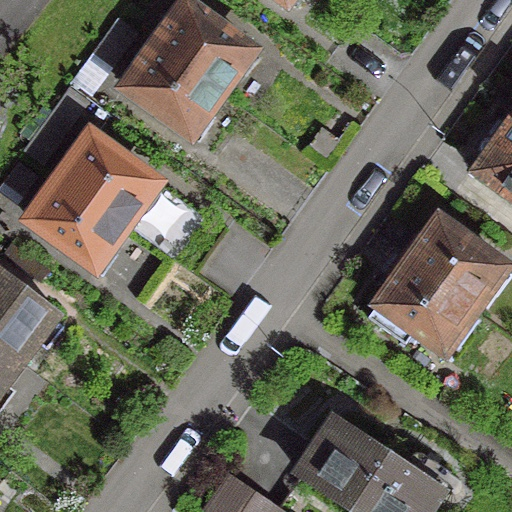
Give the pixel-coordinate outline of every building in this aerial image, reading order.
[(181,5),(165,28),(157,23),(143,42),(151,47),(217,95),(247,53),(181,5)] [(187,137),(217,95),(151,47),(143,42),(129,62),(136,68),(121,89),(187,137)] [(511,114),(469,174),(511,204),(511,114)] [(338,143),(324,132),(311,148),(325,159),(338,143)] [(152,185),(86,138),(56,179),(121,227),(152,185)] [(121,227),(56,179),(25,221),(91,269),(121,227)] [(419,244),(411,238),(396,258),(470,311),(500,269),(434,222),(419,244)] [(381,279),(389,284),(364,320),(401,346),(411,332),(440,354),(470,311),(396,258),(381,279)] [(55,317),(0,275),(0,351),(19,365),(55,317)] [(0,390),(19,365),(0,351),(0,390)] [(420,511),(445,474),(415,456),(407,458),(399,468),(332,424),(297,476),(350,511),(420,511)] [(275,511),(225,478),(201,511),(275,511)]
